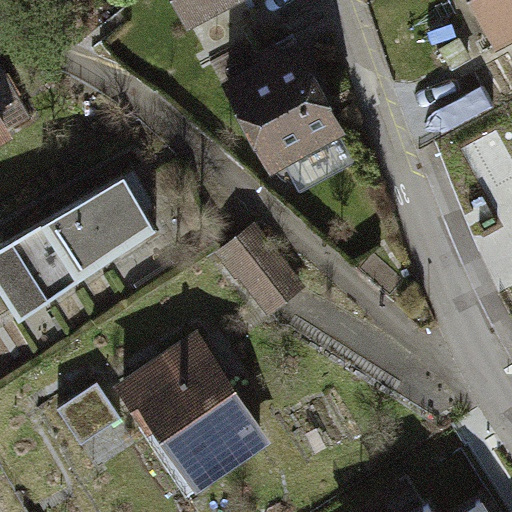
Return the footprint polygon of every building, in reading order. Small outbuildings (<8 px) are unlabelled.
[(222,0),(165,0),(180,25),(222,0)] [(511,0),(460,0),(486,54),(511,41),(511,0)] [(343,125),(298,28),(211,68),(256,165),(343,125)] [(0,134),(8,130),(0,115),(0,134)] [(172,237),(136,178),(0,261),(0,264),(34,320),(172,237)] [(267,311),(307,284),(268,226),(229,253),(267,311)] [(271,448),(198,339),(125,388),(198,497),(271,448)] [(487,511),(482,503),(466,511),(435,511),(432,507),(423,511),(487,511)]
